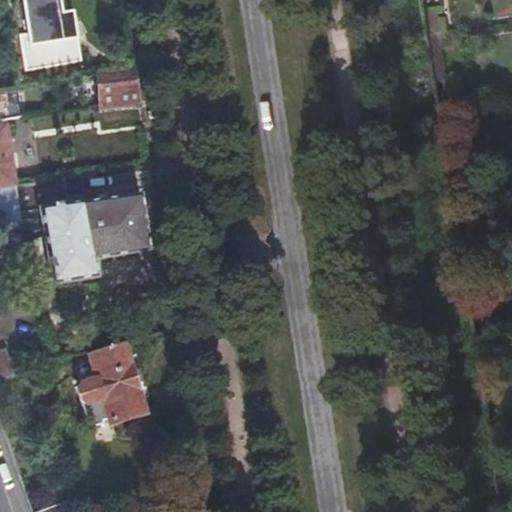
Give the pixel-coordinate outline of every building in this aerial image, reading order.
[(25,0),(31,34),(23,35),(28,70),(82,63),(80,45),(78,39),(75,34),(70,29),(66,26),(60,18),(57,0),(25,0)] [(100,109),(138,102),(134,71),(96,77),(100,109)] [(0,123),(13,121),(8,90),(0,91),(0,123)] [(0,189),(11,188),(2,128),(0,128),(0,189)] [(64,193),(62,180),(11,188),(0,189),(0,225),(14,223),(13,214),(38,210),(49,287),(96,280),(95,272),(94,264),(149,255),(141,198),(66,210),(64,193)] [(511,334),(504,332),(499,348),(511,352),(511,334)] [(141,416),(122,346),(87,357),(93,378),(86,380),(88,387),(83,389),(80,397),(82,403),(89,406),(93,418),(104,415),(107,426),(141,416)] [(3,354),(0,354),(0,382),(12,379),(3,354)] [(37,511),(41,511),(54,511),(52,502),(36,505),(37,511)]
